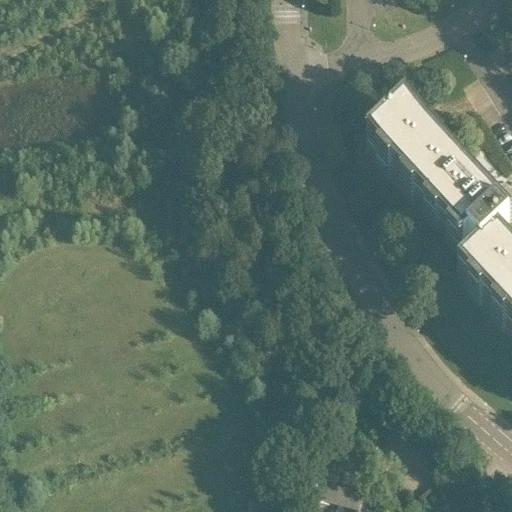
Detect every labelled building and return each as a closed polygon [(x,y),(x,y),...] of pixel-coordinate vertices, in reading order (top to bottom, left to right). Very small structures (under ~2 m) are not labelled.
[(476,93),(488,123),(501,117),(490,88),(476,93)] [(499,223),(413,130),(404,121),(366,157),(461,259),(467,253),(478,264),(457,284),(511,343),(511,265),(497,249),(507,239),(507,238),(511,233),(511,220),(507,215),(499,223)] [(418,495),(441,474),(404,433),(380,455),(418,495)] [(340,474),(331,471),(326,487),(336,489),(340,474)] [(315,504),(337,510),(342,492),(320,486),(315,504)]
